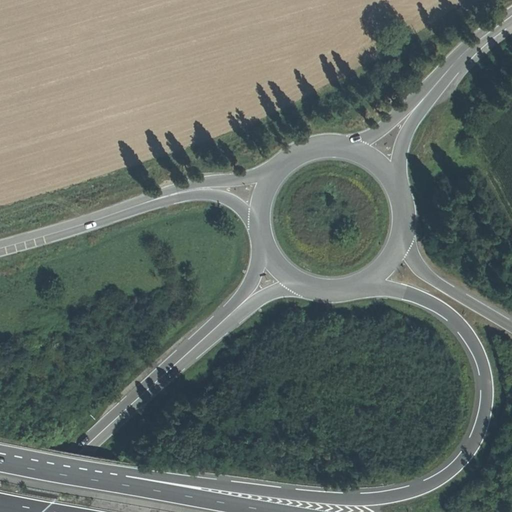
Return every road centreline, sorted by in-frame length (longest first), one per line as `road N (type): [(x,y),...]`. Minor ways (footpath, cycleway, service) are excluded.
road 1 (trunk): [(353,287),(429,300),(476,348),(487,400),(480,430),(444,475),(376,497),(145,474),(96,479)]
road 2 (secondary): [(16,511),(229,314)]
road 3 (secondary): [(0,247),(200,187)]
road 4 (trunk): [(280,511),(96,479)]
road 5 (trunk): [(511,324),(431,277),(415,260),(405,228)]
